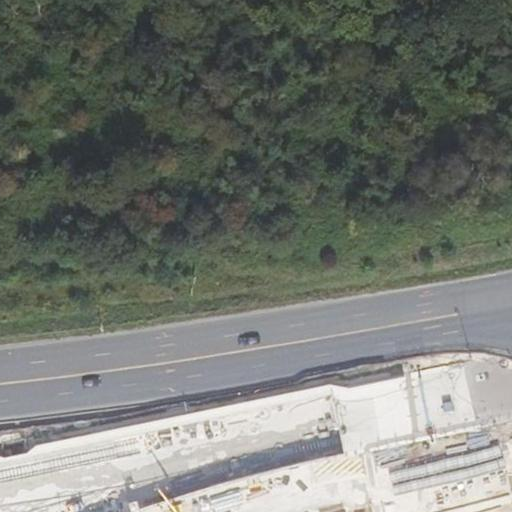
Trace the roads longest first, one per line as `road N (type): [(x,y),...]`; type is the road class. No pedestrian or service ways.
road 1 (primary): [(511,284),(245,337),(0,363)]
road 2 (primary): [(0,399),(496,322)]
